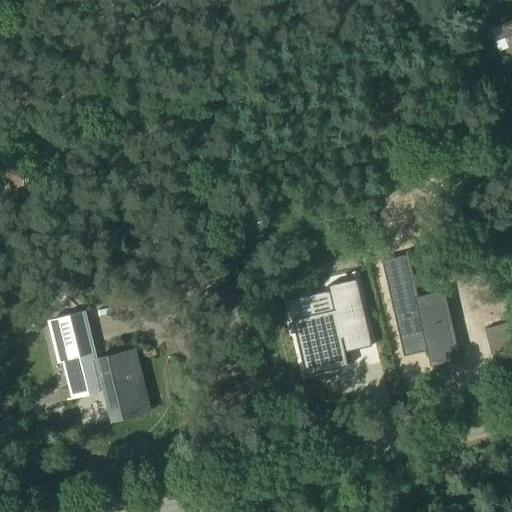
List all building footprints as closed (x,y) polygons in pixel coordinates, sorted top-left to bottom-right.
[(510,32),(503,35),(510,55),(511,54),(511,25),(508,27),(510,32)] [(424,306),(449,303),(446,277),(421,280),(424,306)] [(335,311),(292,321),(305,375),(346,365),(343,352),(369,346),(354,280),(329,286),(335,311)] [(470,393),(456,335),(431,341),(416,280),(388,287),(413,393),(439,386),(443,400),(470,393)] [(84,313),(48,322),(59,365),(62,365),(71,401),(104,392),(112,421),(150,412),(142,381),(139,382),(131,351),(97,360),(84,313)] [(483,326),(500,385),(511,381),(511,339),(506,319),(483,326)]
